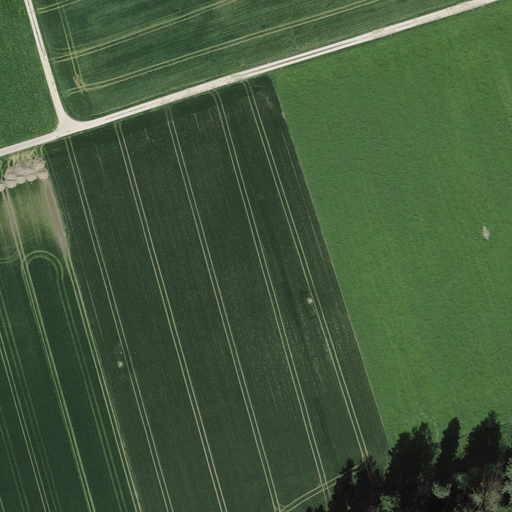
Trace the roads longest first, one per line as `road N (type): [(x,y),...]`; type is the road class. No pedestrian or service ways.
road 1 (track): [(68,128),(490,0)]
road 2 (track): [(356,511),(399,489),(511,454)]
road 3 (track): [(68,128),(31,0)]
